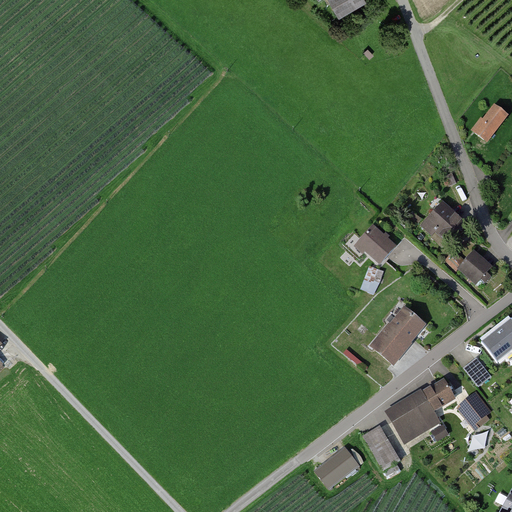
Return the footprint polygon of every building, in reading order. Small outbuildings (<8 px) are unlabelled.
[(363,0),(325,0),(335,20),(366,4),(363,0)] [(473,130),(488,141),(506,118),(494,109),(484,121),(482,120),(473,130)] [(452,174),(445,177),(449,187),(456,184),(452,174)] [(464,225),(442,205),(422,226),(432,236),(436,232),(448,243),(464,225)] [(383,237),(374,228),(359,244),(381,264),(396,248),(387,240),(389,238),(386,235),(383,237)] [(492,269),(474,253),(464,263),(454,254),(447,261),(457,271),(459,269),(477,285),(481,280),(485,284),(491,278),(487,274),(492,269)] [(384,273),(371,268),(361,290),(373,295),(381,283),(384,273)] [(392,364),(423,327),(405,311),(374,348),(392,364)] [(511,320),(481,344),(497,364),(511,352),(511,320)] [(491,378),(477,360),(464,369),(479,387),(491,378)] [(444,383),(389,415),(404,440),(439,419),(434,411),(454,399),(444,383)] [(492,416),(475,395),(457,408),(474,430),(492,416)] [(448,435),(443,428),(433,434),(437,442),(448,435)] [(398,461),(379,429),(364,438),(387,477),(400,470),(396,463),(398,461)] [(486,432),(471,435),(474,449),(489,447),(486,432)] [(315,472),(329,490),(359,467),(345,449),(315,472)] [(511,511),(511,495),(502,511),(511,511)]
